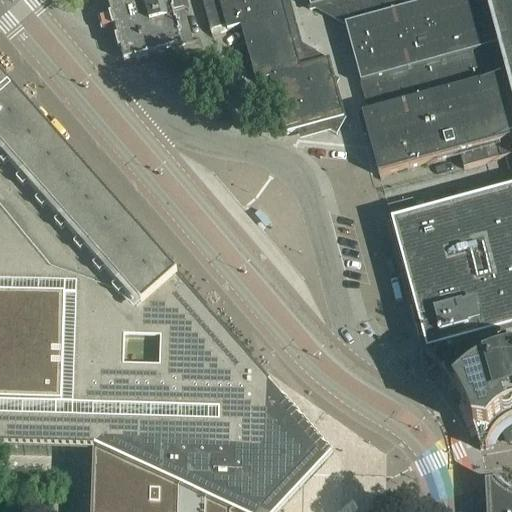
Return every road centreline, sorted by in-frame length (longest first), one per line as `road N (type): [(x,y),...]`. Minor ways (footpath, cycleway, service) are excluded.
road 1 (secondary): [(466,511),(452,454),(426,417),(332,353),(29,0)]
road 2 (secondary): [(0,12),(311,372),(416,449),(441,511)]
